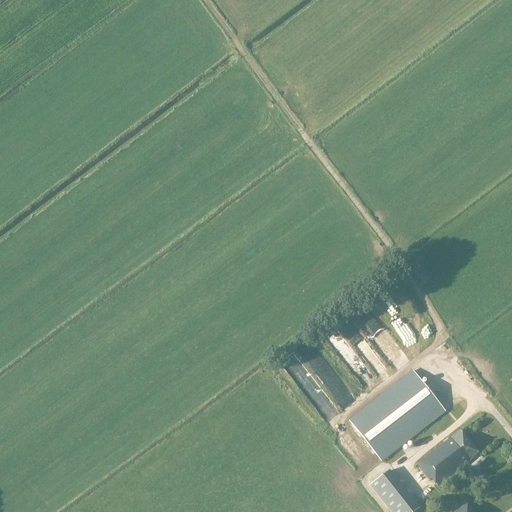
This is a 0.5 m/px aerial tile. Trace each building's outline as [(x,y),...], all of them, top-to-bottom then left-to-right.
[(376,339),(396,361),(404,354),(383,332),(376,339)] [(335,414),(291,355),(280,364),(323,422),(335,414)] [(409,434),(443,411),(430,392),(429,393),(413,370),(348,416),(361,435),(375,426),(374,424),(402,405),(413,421),(404,427),(409,434)] [(459,431),(416,464),(428,481),(430,479),(438,489),(460,471),(458,469),(472,458),(472,457),(477,453),(459,431)] [(406,437),(398,442),(401,446),(409,441),(406,437)] [(413,511),(418,509),(388,471),(369,486),(389,511),(413,511)] [(448,511),(471,511),(464,501),(448,511)]
